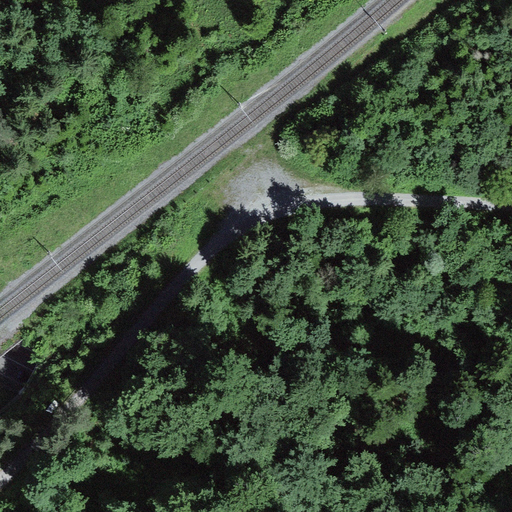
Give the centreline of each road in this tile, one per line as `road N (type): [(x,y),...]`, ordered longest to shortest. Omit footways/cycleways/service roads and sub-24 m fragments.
road 1 (track): [(511,206),(339,200),(257,219),(188,271),(0,481)]
road 2 (trunk): [(294,511),(0,353)]
